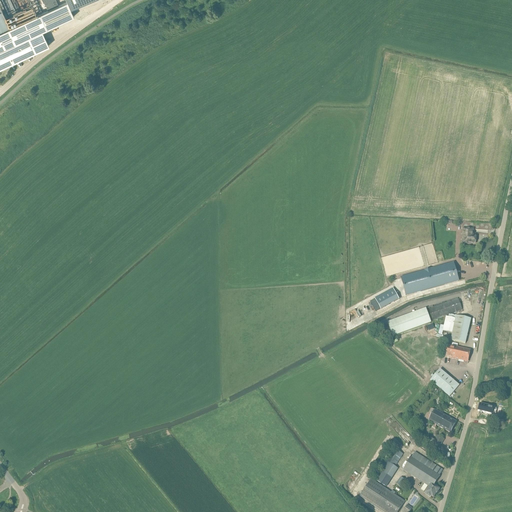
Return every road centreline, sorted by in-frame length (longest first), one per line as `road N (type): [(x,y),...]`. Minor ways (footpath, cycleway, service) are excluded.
road 1 (tertiary): [(440,511),(469,408),(511,183)]
road 2 (unclassified): [(0,92),(118,0)]
